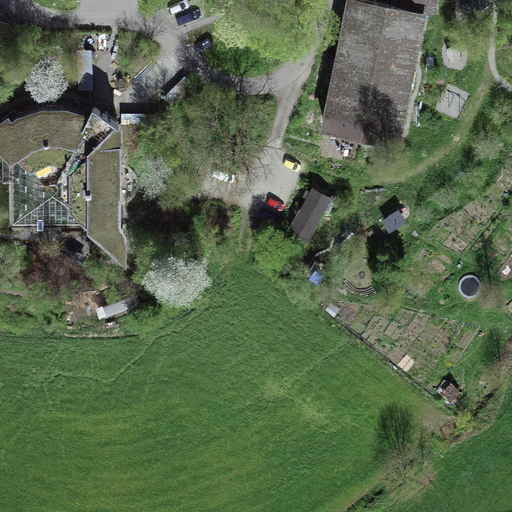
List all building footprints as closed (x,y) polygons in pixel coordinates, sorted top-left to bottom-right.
[(402,146),(429,12),(394,5),(370,0),(369,0),(349,0),(322,130),(402,146)] [(393,0),(394,5),(429,12),(441,12),(440,0),(393,0)] [(88,52),(77,51),(75,75),(86,76),(88,52)] [(185,76),(164,97),(172,105),(193,84),(185,76)] [(0,120),(0,149),(3,153),(2,183),(10,183),(9,227),(88,227),(128,267),(128,235),(121,226),(124,128),(109,117),(94,107),(90,115),(68,106),(40,107),(17,114),(11,118),(8,114),(0,120)] [(125,114),(125,125),(161,126),(161,114),(125,114)] [(300,209),(287,232),(306,243),(332,199),(313,188),(300,209)]
